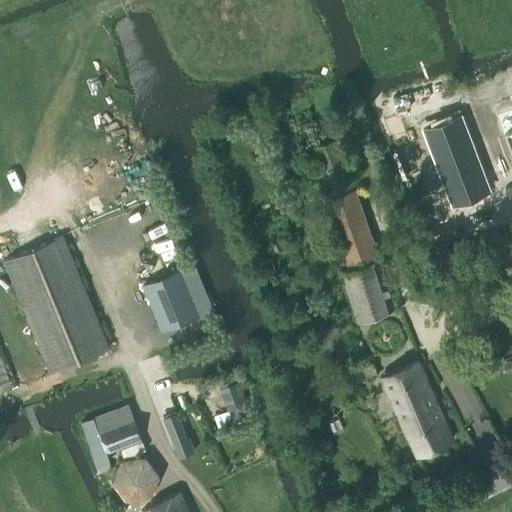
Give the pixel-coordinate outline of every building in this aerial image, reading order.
[(461,112),(421,127),(450,204),(490,189),(461,112)] [(323,198),(324,197),(348,268),(340,271),(356,321),(395,308),(387,284),(354,187),(357,186),(341,137),(307,148),(323,198)] [(3,260),(50,372),(109,348),(62,235),(3,260)] [(193,266),(145,285),(164,331),(200,317),(199,314),(210,309),(193,266)] [(381,377),(416,456),(453,439),(417,361),(381,377)] [(98,464),(107,461),(104,452),(140,440),(128,406),(83,422),(98,464)] [(111,481),(126,500),(150,498),(160,476),(145,456),(121,459),(111,481)] [(189,511),(180,492),(142,510),(143,511),(189,511)]
